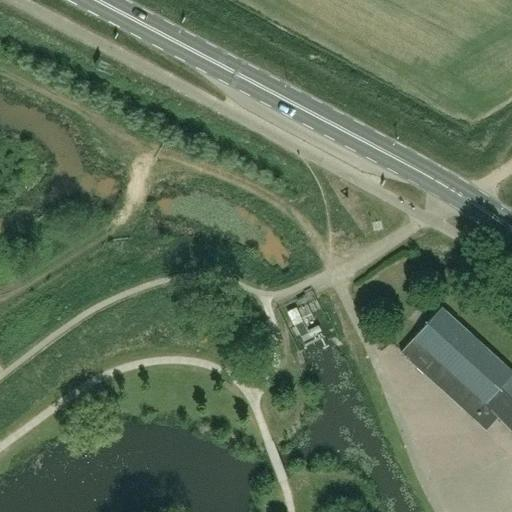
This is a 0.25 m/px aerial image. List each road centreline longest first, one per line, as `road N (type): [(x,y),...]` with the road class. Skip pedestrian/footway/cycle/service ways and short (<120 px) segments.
road 1 (secondary): [(465,198),(94,0)]
road 2 (unclassified): [(439,511),(376,362)]
road 3 (unclassified): [(335,275),(465,198)]
